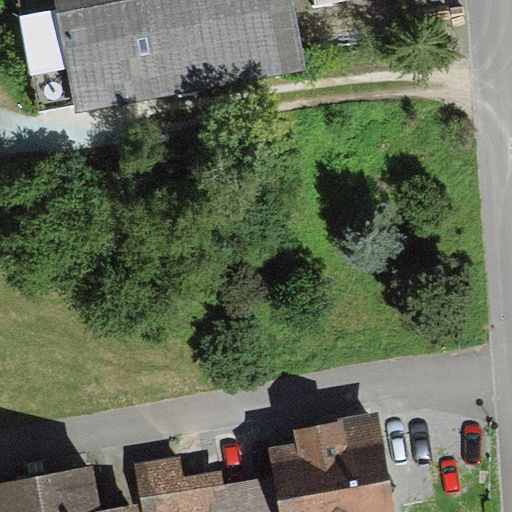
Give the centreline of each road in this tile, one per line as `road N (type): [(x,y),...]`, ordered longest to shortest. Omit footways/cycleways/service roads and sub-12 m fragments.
road 1 (residential): [(0,447),(167,417),(511,374)]
road 2 (track): [(0,138),(19,150),(383,86),(500,88)]
road 3 (residential): [(493,0),(511,232)]
